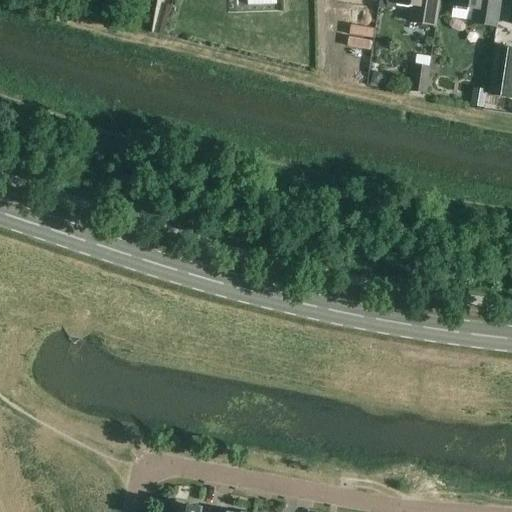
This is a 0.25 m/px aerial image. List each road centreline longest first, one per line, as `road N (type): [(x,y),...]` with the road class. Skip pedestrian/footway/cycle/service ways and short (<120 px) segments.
road 1 (secondary): [(511,339),(268,296),(0,214)]
road 2 (residential): [(132,511),(140,473),(155,463),(402,511)]
